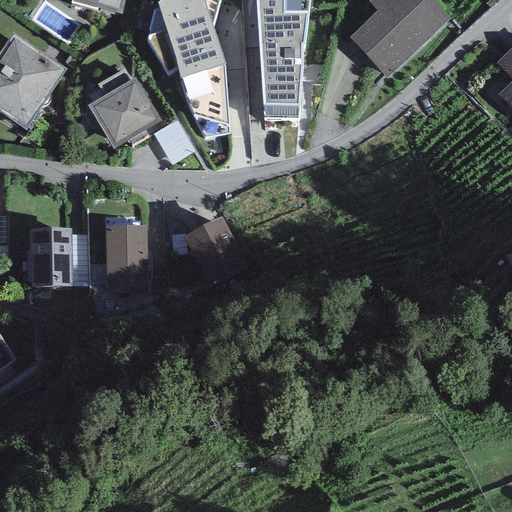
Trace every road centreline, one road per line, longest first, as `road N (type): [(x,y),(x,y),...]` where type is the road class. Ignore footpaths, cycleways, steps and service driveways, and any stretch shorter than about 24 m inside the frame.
road 1 (residential): [(0,167),(201,181),(284,168),(389,114),(511,1)]
road 2 (unknown): [(284,168),(235,0)]
